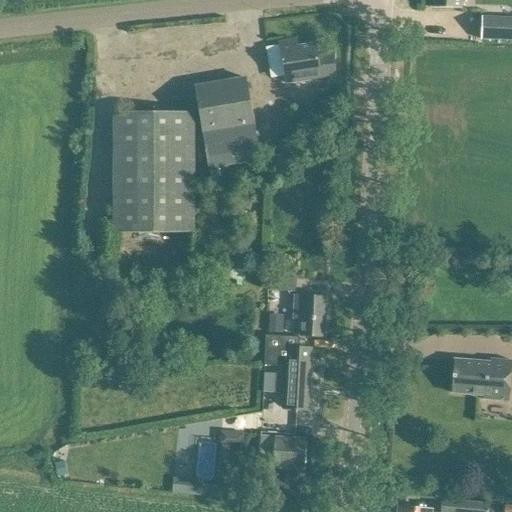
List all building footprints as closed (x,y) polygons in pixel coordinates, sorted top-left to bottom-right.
[(462,0),(430,0),(430,8),(462,9),(462,0)] [(493,14),(493,36),(511,36),(511,14),(493,14)] [(281,60),(282,63),(283,63),(287,84),(333,76),(332,54),(316,57),(314,44),(296,48),(295,40),(280,43),(283,60),(281,60)] [(208,166),(260,160),(246,78),(194,88),(208,166)] [(113,233),(194,233),(194,113),(113,113),(113,233)] [(242,197),(240,209),(250,210),(252,199),(242,197)] [(234,273),(256,272),(256,260),(234,261),(234,273)] [(296,292),(297,278),(274,277),(273,291),(296,292)] [(295,296),(294,319),(301,319),(301,336),(323,337),(325,319),(323,319),(324,311),(325,311),(326,298),(295,296)] [(266,336),(264,366),(279,366),(279,362),(287,362),(284,409),(307,410),(311,349),(299,348),(300,338),(266,336)] [(451,393),(483,396),(482,400),(509,402),(511,361),(490,359),(489,363),(454,360),(451,393)] [(124,412),(144,411),(144,406),(137,406),(136,395),(124,395),(124,412)] [(306,440),(260,437),(258,467),(304,470),(306,440)] [(221,445),(220,461),(229,462),(231,446),(221,445)] [(440,511),(488,511),(489,503),(441,499),(440,511)]
